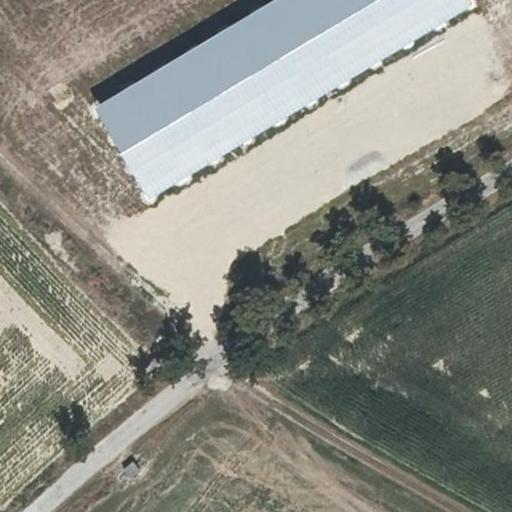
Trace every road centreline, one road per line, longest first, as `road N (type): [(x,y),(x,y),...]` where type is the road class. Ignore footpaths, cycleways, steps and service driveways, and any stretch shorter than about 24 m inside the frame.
road 1 (unclassified): [(511,173),(207,369),(123,433),(40,511)]
road 2 (track): [(448,511),(207,369),(0,169)]
